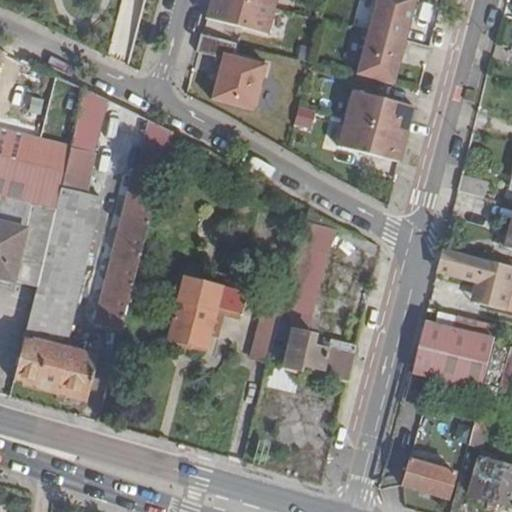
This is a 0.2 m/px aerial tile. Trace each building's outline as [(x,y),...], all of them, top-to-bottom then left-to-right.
[(121,0),(107,50),(125,55),(140,0),(121,0)] [(206,0),(203,14),(265,30),(273,0),(206,0)] [(371,0),(353,71),(394,81),(414,0),(371,0)] [(196,52),(215,56),(218,40),(199,36),(196,52)] [(209,96),(256,111),(269,55),(222,44),(209,96)] [(348,88),(335,141),(400,161),(414,105),(348,88)] [(122,106),(84,89),(75,125),(150,150),(157,123),(122,106)] [(310,128),(315,111),(299,106),(294,122),(310,128)] [(157,123),(150,150),(147,160),(140,168),(161,174),(166,154),(172,132),(172,130),(157,123)] [(172,132),(166,154),(198,165),(231,182),(238,168),(224,161),(172,132)] [(87,151),(69,147),(64,170),(35,286),(11,381),(86,399),(97,354),(64,347),(100,197),(85,192),(91,166),(87,151)] [(0,155),(0,277),(35,286),(64,170),(0,155)] [(121,330),(161,174),(140,168),(134,167),(95,323),(121,330)] [(489,186),(461,178),(457,195),(484,202),(489,186)] [(315,227),(305,222),(284,298),(296,302),(315,227)] [(511,277),(511,270),(442,252),(436,274),(478,284),(479,307),(502,313),(511,277)] [(167,338),(205,348),(216,307),(241,314),(246,292),(182,277),(167,338)] [(262,305),(247,358),(266,364),(280,311),(262,305)] [(293,315),(281,312),(268,360),(301,369),(334,379),(345,382),(354,346),(290,328),(293,315)] [(483,312),(480,324),(499,328),(502,317),(483,312)] [(423,323),(410,374),(480,393),(494,342),(423,323)] [(295,391),(301,369),(268,360),(262,383),(295,391)] [(272,409),(257,405),(252,423),(267,427),(272,409)] [(477,409),(468,445),(481,449),(491,413),(477,409)] [(511,468),(478,460),(469,495),(511,505),(511,468)] [(448,501),(454,476),(409,464),(402,489),(448,501)]
